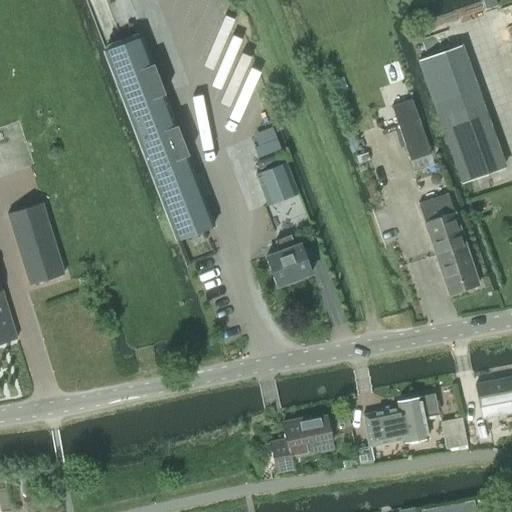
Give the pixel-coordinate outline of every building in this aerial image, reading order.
[(315,0),(301,0),(306,24),(320,21),(315,0)] [(494,8),(492,2),(480,5),(482,12),(494,8)] [(178,240),(211,227),(138,37),(105,50),(178,240)] [(416,62),(462,183),(503,167),(458,45),(416,62)] [(429,155),(418,120),(397,127),(409,161),(429,155)] [(276,140),(254,149),(258,159),(280,151),(276,140)] [(255,175),(266,205),(297,194),(285,163),(255,175)] [(453,214),(447,194),(418,203),(426,228),(449,296),(478,286),(454,213),(453,214)] [(41,203),(6,214),(28,285),(63,274),(41,203)] [(276,287),(310,275),(299,246),(294,248),(290,236),(275,242),(279,253),(266,258),(276,287)] [(0,343),(16,339),(2,293),(0,293),(0,343)] [(511,377),(474,385),(478,408),(511,400),(511,377)] [(424,418),(437,415),(433,396),(398,403),(399,409),(364,416),(369,444),(404,437),(405,443),(428,439),(424,418)] [(334,434),(350,431),(348,417),(332,420),(334,434)] [(446,449),(467,445),(461,417),(441,421),(446,449)] [(291,458),(333,450),(326,418),(301,423),(300,420),(282,423),(286,440),(270,444),(276,473),(293,470),(291,458)] [(372,460),(369,444),(353,447),(356,463),(372,460)]
